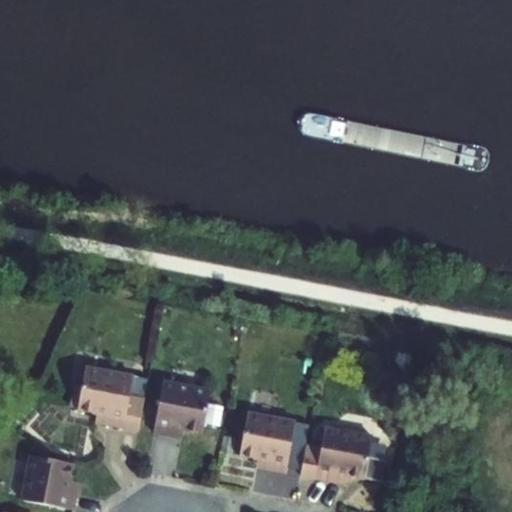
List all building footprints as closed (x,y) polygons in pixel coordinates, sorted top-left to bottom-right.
[(138,431),(144,400),(129,398),(133,377),(85,368),(77,411),(96,414),(104,415),(102,424),(138,431)] [(144,400),(148,380),(133,377),(129,398),(144,400)] [(211,391),(163,382),(154,433),(169,436),(171,428),(184,430),(202,434),(211,391)] [(104,415),(96,414),(95,423),(102,424),(104,415)] [(295,423),(247,414),(238,456),(257,460),(266,462),(264,470),(285,474),(295,423)] [(171,428),(169,436),(182,439),(184,430),(171,428)] [(324,428),(321,449),(306,446),(300,476),(332,482),(333,474),(346,476),(381,483),(386,461),(368,457),(372,437),(324,428)] [(73,465),(30,457),(22,501),(73,511),(77,491),(68,490),(70,482),(73,465)] [(266,462),(257,460),(256,468),(264,470),(266,462)] [(333,474),(332,482),(344,485),(346,476),(333,474)] [(78,483),(70,482),(68,490),(77,491),(78,483)]
